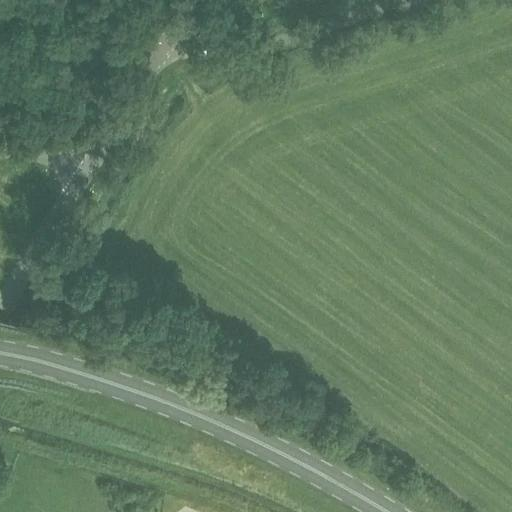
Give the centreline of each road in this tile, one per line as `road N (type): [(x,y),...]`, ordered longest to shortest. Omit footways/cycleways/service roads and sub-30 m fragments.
road 1 (primary): [(379,511),(230,431),(0,353)]
road 2 (unclassified): [(170,31),(220,57),(405,0)]
road 3 (tertiary): [(84,179),(170,31)]
road 4 (tertiary): [(0,321),(84,179)]
